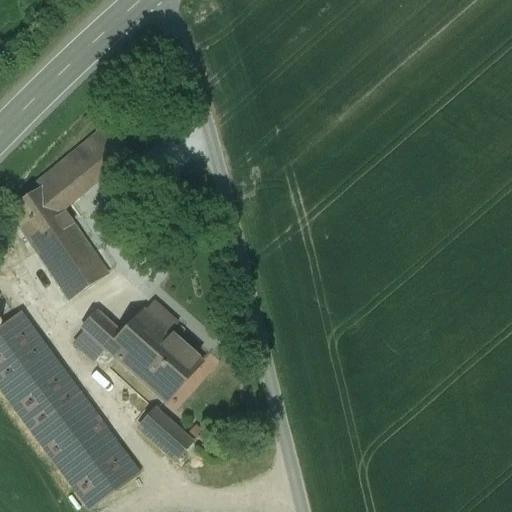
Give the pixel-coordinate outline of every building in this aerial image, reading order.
[(106,128),(36,186),(40,191),(45,187),(61,211),(128,156),(106,128)] [(61,211),(45,187),(40,191),(7,213),(69,302),(106,277),(61,211)] [(201,365),(142,313),(141,314),(141,315),(120,337),(105,352),(165,405),(201,365)] [(96,314),(81,330),(84,333),(104,351),(105,352),(120,337),(96,314)] [(89,511),(138,476),(20,315),(0,329),(0,394),(86,511),(89,511)] [(104,351),(84,333),(73,345),(93,363),(104,351)] [(191,445),(154,411),(128,441),(165,474),(191,445)]
